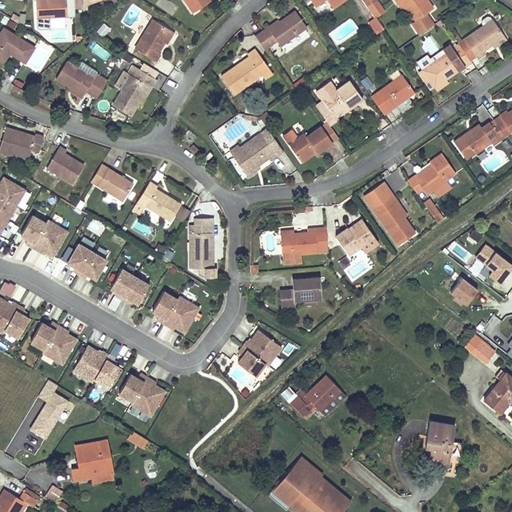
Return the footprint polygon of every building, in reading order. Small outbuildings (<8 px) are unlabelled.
[(66,0),(36,0),(37,19),(68,17),(67,9),(66,0)] [(74,0),(66,0),(67,9),(74,8),(74,0)] [(187,0),(198,15),(215,3),(213,0),(187,0)] [(313,0),(319,8),(330,0),(337,9),(349,0),(313,0)] [(366,0),(373,9),(380,4),(376,0),(366,0)] [(397,0),(399,1),(399,0),(402,0),(410,10),(420,23),(416,26),(422,34),(436,24),(430,16),(437,11),(429,0),(397,0)] [(402,0),(399,0),(399,1),(406,12),(410,10),(402,0)] [(380,4),(373,9),(380,19),(381,20),(385,17),(382,13),(386,10),(381,3),(380,4)] [(271,29),(258,38),(268,52),(280,43),(283,48),(310,29),(298,13),(282,24),(272,31),(271,29)] [(3,18),(0,23),(0,24),(5,28),(9,21),(3,18)] [(488,27),(497,21),(495,18),(492,18),(487,21),(486,24),(488,27)] [(380,19),(373,24),(381,35),(388,31),(381,20),(380,19)] [(476,61),(481,57),(483,59),(491,54),(489,51),(497,45),(509,36),(497,20),(497,21),(488,27),(470,40),(466,43),(463,45),(464,46),(467,49),(476,61)] [(103,36),(111,29),(104,22),(96,29),(103,36)] [(281,22),(271,29),(272,31),(282,24),(281,22)] [(159,57),(165,47),(172,35),(154,24),(137,53),(158,65),(161,58),(159,57)] [(436,24),(422,34),(423,36),(438,26),(436,24)] [(3,29),(0,33),(0,57),(5,61),(9,55),(25,64),(35,48),(3,29)] [(51,40),(69,39),(68,29),(50,29),(51,40)] [(172,35),(165,47),(167,48),(174,36),(172,35)] [(509,36),(497,45),(499,47),(511,39),(509,36)] [(40,71),(54,48),(40,40),(26,63),(40,71)] [(467,49),(464,46),(458,50),(470,66),(476,62),(476,61),(467,49)] [(242,69),(239,66),(225,76),(238,94),(265,75),(260,69),(268,65),(257,50),(249,56),(251,58),(253,61),(242,69)] [(458,50),(428,72),(440,88),(470,66),(458,50)] [(251,58),(239,66),(242,69),(253,61),(251,58)] [(24,89),(33,71),(22,65),(13,83),(24,89)] [(268,65),(260,69),(265,75),(271,71),(268,65)] [(60,85),(75,94),(89,101),(91,97),(101,103),(111,85),(100,80),(98,83),(69,68),(60,85)] [(132,120),(141,106),(150,90),(153,92),(158,84),(141,74),(135,70),(130,78),(133,80),(115,109),(132,120)] [(390,117),(395,113),(420,96),(407,78),(383,95),(376,99),(390,117)] [(371,101),(357,82),(344,92),(338,83),(324,93),(331,103),(323,108),(334,122),(335,123),(337,126),(344,121),(343,120),(341,117),(354,108),(356,111),(371,101)] [(150,90),(141,106),(144,108),(153,92),(150,90)] [(89,101),(75,94),(73,96),(87,104),(89,101)] [(354,108),(341,117),(343,120),(356,111),(354,108)] [(511,108),(505,113),(509,118),(503,123),(511,134),(511,133),(511,108)] [(508,137),(499,124),(496,120),(488,126),(485,122),(460,139),(472,157),(497,140),(499,142),(508,137)] [(334,122),(328,127),(339,142),(345,138),(337,126),(335,123),(334,122)] [(502,122),(499,124),(508,137),(511,134),(503,123),(502,122)] [(291,137),(297,145),(307,159),(322,149),(324,152),(325,153),(339,142),(328,127),(313,137),(311,134),(306,127),(291,137)] [(0,140),(0,152),(12,156),(13,154),(21,156),(23,148),(30,150),(38,152),(43,137),(34,134),(33,137),(4,128),(0,140)] [(250,152),(242,158),(254,175),(266,165),(276,158),(278,161),(284,156),(291,151),(289,148),(275,128),(268,133),(248,148),(250,152)] [(193,143),(189,147),(194,153),(199,149),(193,143)] [(237,151),(242,158),(250,152),(248,148),(246,146),(237,151)] [(13,154),(12,156),(27,161),(30,150),(23,148),(21,156),(13,154)] [(60,149),(49,170),(75,185),(85,167),(66,156),(68,153),(60,149)] [(322,149),(307,159),(309,162),(324,152),(322,149)] [(464,172),(449,152),(437,161),(426,168),(429,171),(422,176),(431,188),(434,193),(440,188),(446,196),(459,186),(454,179),(464,172)] [(266,165),(254,175),(256,177),(268,168),(266,165)] [(103,166),(93,183),(125,202),(135,185),(103,166)] [(5,176),(0,183),(0,232),(26,189),(5,176)] [(431,188),(422,176),(416,180),(425,192),(431,188)] [(412,217),(403,204),(406,202),(392,183),(373,197),(407,244),(424,232),(412,217)] [(162,199),(164,197),(156,192),(149,188),(132,214),(140,219),(145,210),(172,226),(182,208),(167,198),(166,201),(162,199)] [(406,202),(403,204),(412,217),(415,215),(406,202)] [(440,214),(445,221),(452,217),(447,210),(440,214)] [(26,242),(32,246),(46,222),(33,214),(21,233),(29,237),(26,242)] [(46,222),(32,246),(39,250),(40,247),(53,255),(68,230),(48,219),(46,222)] [(370,219),(357,228),(359,231),(372,221),(370,219)] [(9,220),(0,233),(9,239),(18,225),(9,220)] [(359,231),(357,228),(345,236),(358,254),(383,236),(372,221),(359,231)] [(192,269),(207,268),(207,277),(217,277),(217,268),(215,268),(214,254),(211,254),(211,242),(214,242),(213,226),(190,227),(192,269)] [(298,235),(284,236),(286,257),(287,265),(305,264),(305,255),(331,253),(329,229),(311,231),(312,234),(298,235)] [(483,234),(475,229),(471,235),(478,240),(483,234)] [(113,235),(110,240),(123,247),(126,241),(113,235)] [(383,236),(370,246),(375,251),(387,242),(383,236)] [(80,274),(82,270),(93,251),(79,243),(68,262),(76,266),(73,270),(80,274)] [(495,250),(487,243),(476,256),(491,269),(488,272),(499,281),(511,264),(511,262),(496,249),(495,250)] [(87,278),(89,274),(96,278),(107,259),(93,251),(82,270),(80,274),(87,278)] [(123,299),(125,296),(136,277),(122,269),(111,287),(119,292),(116,295),(123,299)] [(130,303),(132,300),(139,304),(150,285),(136,277),(125,296),(123,299),(130,303)] [(462,277),(451,292),(467,304),(478,289),(462,277)] [(299,302),(309,301),(325,300),(323,278),(296,280),(298,290),(285,292),(286,308),(300,307),(299,302)] [(158,319),(165,323),(179,299),(165,291),(154,310),(161,314),(158,319)] [(0,326),(5,329),(6,326),(19,304),(20,302),(14,298),(13,300),(0,292),(0,326)] [(171,327),(173,325),(186,332),(200,308),(187,300),(180,296),(179,299),(165,323),(171,327)] [(20,302),(6,326),(13,330),(20,334),(31,315),(24,311),(27,306),(20,302)] [(481,320),(476,327),(490,336),(500,318),(494,314),(487,324),(481,320)] [(38,345),(45,349),(59,325),(52,321),(50,326),(42,321),(31,340),(38,345)] [(45,349),(43,352),(63,363),(78,338),(64,331),(66,329),(59,325),(58,327),(45,349)] [(267,363),(269,365),(283,347),(261,330),(251,342),(249,340),(245,346),(267,363)] [(479,343),(473,338),(467,345),(473,349),(479,343)] [(495,352),(481,340),(479,343),(473,349),(471,352),(486,363),(495,352)] [(73,369),(93,381),(95,379),(109,355),(103,351),(101,353),(88,345),(73,369)] [(257,376),(267,363),(245,346),(240,352),(244,356),(239,362),(257,376)] [(109,355),(95,379),(109,387),(120,367),(113,363),(116,358),(109,355)] [(507,399),(508,401),(511,403),(511,379),(502,372),(498,378),(499,380),(484,399),(499,411),(506,404),(504,402),(507,399)] [(127,397),(134,401),(148,377),(141,374),(139,378),(131,374),(120,393),(127,397)] [(290,385),(281,393),(304,418),(315,407),(324,416),(348,394),(328,374),(308,392),(303,387),(297,392),(290,385)] [(134,401),(132,404),(152,416),(167,391),(153,383),(154,381),(148,377),(147,379),(134,401)] [(45,437),(68,400),(54,391),(58,384),(49,378),(39,395),(47,400),(30,428),(45,437)] [(85,391),(76,385),(72,391),(81,397),(85,391)] [(429,420),(425,446),(429,447),(427,456),(448,460),(453,432),(453,430),(455,425),(429,420)] [(149,439),(133,430),(129,437),(145,447),(149,439)] [(76,445),(78,458),(83,457),(84,465),(80,466),(73,467),(75,479),(91,476),(92,476),(93,482),(115,478),(113,468),(106,469),(105,462),(108,461),(106,450),(110,450),(107,439),(76,445)] [(448,460),(459,461),(462,441),(451,440),(448,460)] [(106,469),(113,468),(110,450),(106,450),(108,461),(105,462),(106,469)] [(287,509),(291,504),(293,503),(303,511),(305,511),(309,508),(313,511),(343,511),(352,502),(331,484),(330,485),(321,477),(323,475),(301,456),(291,468),(269,494),(287,509)] [(148,477),(157,474),(152,459),(143,462),(148,477)] [(19,488),(33,497),(36,493),(22,484),(19,488)] [(45,497),(56,502),(62,488),(50,484),(45,497)] [(0,493),(0,511),(15,511),(23,500),(29,504),(33,497),(19,488),(15,495),(3,488),(0,493)] [(313,511),(309,508),(305,511),(303,511),(293,503),(291,504),(301,511),(313,511)]
